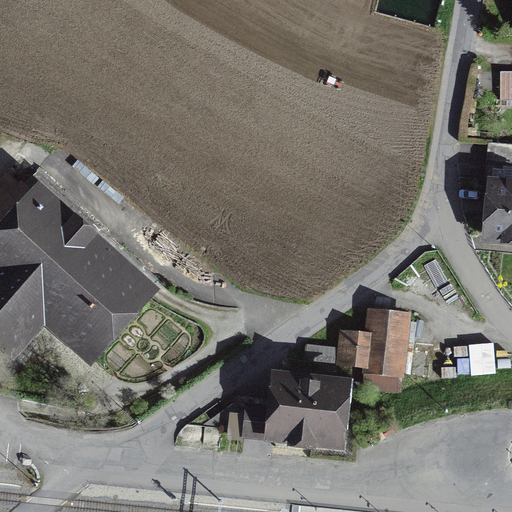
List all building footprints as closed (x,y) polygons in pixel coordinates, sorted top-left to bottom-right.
[(511,71),(500,72),(500,99),(511,99),(511,71)] [(511,145),(490,143),(487,181),(492,181),(487,232),(511,234),(511,145)] [(163,285),(36,171),(21,188),(19,187),(17,189),(7,180),(0,187),(0,341),(20,359),(36,340),(28,333),(50,309),(94,348),(141,296),(148,302),(163,285)] [(342,363),(368,366),(365,387),(395,390),(397,373),(402,373),(408,320),(404,317),(373,314),(371,338),(345,335),(342,363)] [(495,340),(464,342),(466,372),(497,370),(495,340)] [(247,403),(243,436),(311,443),(311,438),(346,442),(353,379),(280,371),(276,407),(247,403)]
